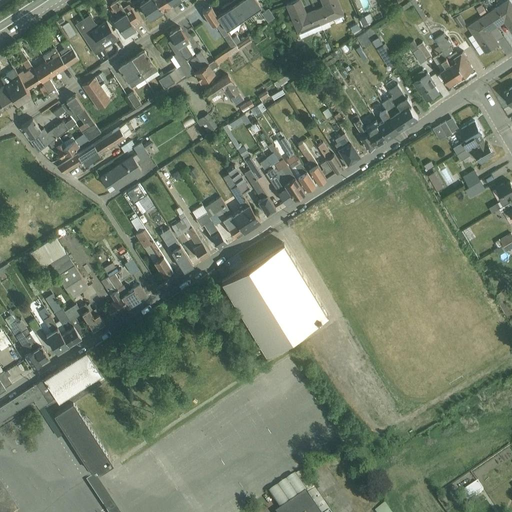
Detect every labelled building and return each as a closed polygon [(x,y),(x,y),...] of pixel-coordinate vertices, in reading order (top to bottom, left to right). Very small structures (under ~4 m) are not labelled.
[(140,0),(153,19),(182,0),(140,0)] [(236,39),(210,0),(198,8),(208,23),(214,19),(224,33),(215,39),(221,49),(236,39)] [(259,0),(243,0),(248,9),(261,2),(259,0)] [(285,0),(297,30),(342,13),(337,0),(320,0),(305,6),(303,0),(285,0)] [(511,0),(494,0),(464,21),(484,50),(502,38),(495,27),(505,21),(511,30),(511,0)] [(118,15),(126,27),(142,17),(134,5),(118,15)] [(265,8),(262,12),(269,18),(273,14),(265,8)] [(362,22),(371,20),(370,13),(360,15),(362,22)] [(453,17),(458,26),(464,23),(459,14),(453,17)] [(82,17),(75,21),(81,31),(88,26),(82,17)] [(25,71),(34,84),(116,31),(107,18),(25,71)] [(356,21),(349,25),(353,32),(360,28),(356,21)] [(162,71),(169,81),(210,54),(204,44),(196,49),(179,22),(163,32),(180,58),(162,71)] [(444,30),(435,36),(445,50),(454,45),(444,30)] [(422,39),(417,42),(427,56),(432,52),(422,39)] [(146,44),(118,62),(131,83),(159,64),(146,44)] [(214,56),(208,60),(212,65),(218,62),(214,56)] [(27,57),(22,61),(26,66),(31,63),(27,57)] [(437,70),(444,81),(462,68),(455,57),(437,70)] [(208,60),(192,69),(197,79),(213,70),(208,60)] [(427,67),(415,75),(428,95),(440,88),(427,67)] [(225,68),(202,85),(209,95),(222,86),(235,104),(245,97),(225,68)] [(102,71),(96,74),(100,80),(105,77),(102,71)] [(94,72),(82,80),(98,104),(111,96),(94,72)] [(0,111),(32,91),(22,74),(0,88),(0,111)] [(511,81),(502,87),(510,102),(511,101),(511,81)] [(44,84),(40,86),(44,93),(49,91),(44,84)] [(347,119),(363,144),(406,116),(396,101),(403,96),(395,84),(371,100),(380,115),(362,126),(355,115),(347,119)] [(73,87),(65,92),(75,107),(83,102),(73,87)] [(133,89),(127,93),(130,97),(135,105),(141,101),(133,89)] [(173,107),(176,113),(186,108),(182,102),(173,107)] [(62,103),(53,110),(57,115),(60,113),(62,116),(68,111),(62,103)] [(326,115),(331,112),(327,105),(322,108),(326,115)] [(201,127),(213,122),(208,111),(196,116),(201,127)] [(335,111),(327,115),(335,131),(343,126),(335,111)] [(438,135),(459,128),(455,115),(434,122),(438,135)] [(41,144),(70,125),(64,117),(48,128),(44,123),(41,125),(37,118),(28,124),(41,144)] [(84,121),(79,124),(82,129),(89,124),(86,119),(84,121)] [(256,119),(248,124),(253,134),(262,129),(256,119)] [(125,121),(119,125),(126,134),(132,130),(125,121)] [(472,122),(461,129),(478,158),(490,152),(472,122)] [(119,125),(58,164),(65,171),(126,135),(119,125)] [(58,134),(48,141),(52,146),(56,144),(58,147),(57,148),(61,155),(79,144),(88,137),(83,131),(74,138),(72,134),(62,140),(58,134)] [(262,144),(269,139),(265,133),(258,138),(262,144)] [(143,141),(146,146),(152,142),(149,137),(143,141)] [(274,186),(284,201),(360,151),(350,137),(274,186)] [(131,138),(121,145),(124,150),(133,144),(135,143),(131,138)] [(239,146),(242,153),(247,150),(245,144),(239,146)] [(287,151),(288,162),(297,161),(295,150),(287,151)] [(96,175),(103,185),(137,163),(130,153),(96,175)] [(228,171),(226,171),(236,201),(247,197),(243,187),(248,186),(239,160),(226,164),(228,171)] [(244,167),(255,191),(264,187),(253,163),(244,167)] [(468,181),(480,176),(476,166),(464,171),(468,181)] [(170,173),(176,179),(181,174),(176,168),(170,173)] [(425,174),(435,190),(444,184),(434,168),(425,174)] [(491,172),(482,177),(486,184),(495,179),(491,172)] [(511,190),(504,177),(493,183),(510,213),(511,211),(511,190)] [(466,182),(469,192),(485,188),(482,178),(466,182)] [(139,182),(128,190),(134,199),(145,192),(139,182)] [(261,190),(252,196),(262,210),(271,203),(261,190)] [(223,214),(235,232),(260,216),(248,198),(223,214)] [(130,216),(137,227),(143,223),(136,212),(130,216)] [(202,227),(214,244),(224,237),(212,220),(202,227)] [(160,229),(169,243),(178,237),(168,223),(160,229)] [(135,229),(150,256),(160,250),(145,224),(135,229)] [(90,283),(55,229),(27,247),(38,265),(48,258),(73,295),(90,283)] [(511,237),(509,232),(489,244),(495,255),(511,244),(511,237)] [(193,241),(202,254),(210,248),(202,235),(193,241)] [(327,311),(283,239),(221,277),(264,349),(327,311)] [(177,255),(184,265),(193,260),(186,249),(177,255)] [(164,251),(155,258),(169,274),(178,267),(164,251)] [(28,253),(22,255),(24,262),(30,260),(28,253)] [(237,253),(226,261),(230,267),(241,260),(237,253)] [(131,256),(124,261),(131,272),(139,267),(131,256)] [(112,260),(103,265),(106,270),(115,264),(112,260)] [(2,264),(0,265),(0,275),(3,280),(9,276),(2,264)] [(105,303),(111,312),(146,289),(140,279),(105,303)] [(24,300),(17,304),(20,309),(27,305),(24,300)] [(45,331),(56,348),(100,319),(89,302),(45,331)] [(5,315),(8,321),(14,317),(10,312),(5,315)] [(357,351),(364,347),(343,312),(336,316),(357,351)] [(34,316),(28,320),(34,328),(39,325),(34,316)] [(20,318),(10,324),(19,339),(28,334),(20,318)] [(0,329),(0,348),(11,344),(3,328),(0,329)] [(24,351),(32,364),(50,352),(41,339),(24,351)] [(89,345),(35,379),(49,401),(102,366),(89,345)] [(391,411),(363,366),(349,374),(377,420),(391,411)] [(72,393),(53,405),(92,469),(112,456),(72,393)] [(46,401),(39,405),(58,435),(65,430),(46,401)] [(438,416),(428,401),(398,420),(407,436),(438,416)] [(296,475),(269,493),(281,511),(308,492),(296,475)] [(117,511),(95,478),(86,483),(104,511),(117,511)] [(436,511),(424,493),(406,504),(410,511),(436,511)] [(0,511),(10,511),(0,494),(0,511)] [(318,511),(310,499),(291,511),(318,511)]
